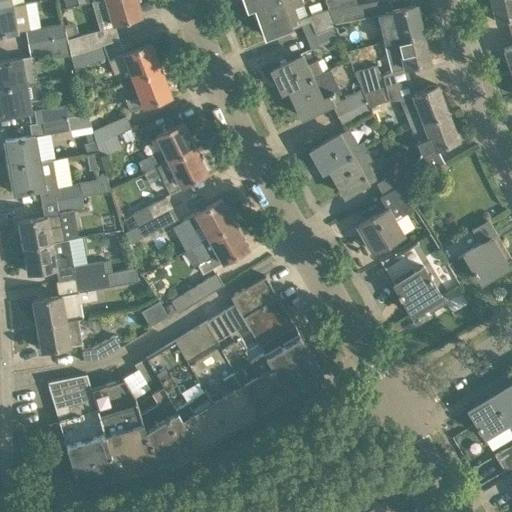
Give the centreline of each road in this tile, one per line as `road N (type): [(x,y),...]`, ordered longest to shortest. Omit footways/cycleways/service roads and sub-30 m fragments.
road 1 (residential): [(398,403),(269,188),(189,0)]
road 2 (residential): [(209,511),(398,403)]
road 3 (residential): [(511,166),(460,41),(452,0)]
road 4 (residential): [(398,403),(511,341)]
road 5 (residential): [(457,511),(398,403)]
